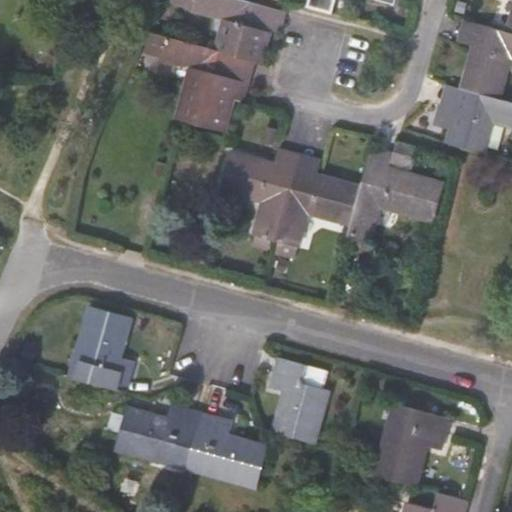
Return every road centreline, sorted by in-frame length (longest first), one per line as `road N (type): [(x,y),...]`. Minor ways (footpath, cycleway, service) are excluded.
road 1 (residential): [(0,320),(25,256),(100,269),(511,383)]
road 2 (residential): [(437,0),(410,94),(395,108),(361,116),(322,104),(307,61)]
